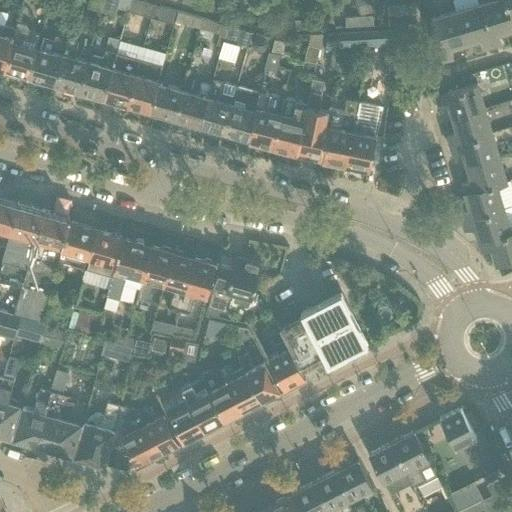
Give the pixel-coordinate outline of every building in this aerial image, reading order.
[(89,0),(87,7),(101,11),(103,0),(89,0)] [(103,0),(101,11),(115,14),(118,0),(103,0)] [(138,0),(131,0),(128,11),(146,16),(150,3),(138,0)] [(199,0),(198,7),(209,10),(211,0),(199,0)] [(511,26),(504,0),(490,0),(479,3),(491,45),(501,42),(498,33),(511,28),(511,26)] [(415,2),(402,3),(403,13),(402,13),(403,23),(417,22),(416,12),(415,2)] [(479,3),(455,11),(465,43),(479,38),(482,48),(491,45),(479,3)] [(160,6),(156,19),(174,24),(175,21),(177,13),(178,11),(160,6)] [(360,16),(358,16),(359,27),(375,26),(374,16),(373,16),(373,6),(359,7),(360,16)] [(177,13),(175,21),(192,25),(194,17),(194,16),(178,11),(177,13)] [(465,43),(455,11),(431,18),(443,60),(453,57),(450,47),(465,43)] [(403,23),(402,13),(388,14),(388,24),(403,23)] [(359,27),(358,16),(344,17),(345,27),(359,27)] [(202,19),(199,28),(219,34),(219,36),(216,45),(222,46),(223,40),(224,38),(224,37),(227,26),(202,18),(202,19)] [(309,29),(309,19),(294,20),(295,30),(309,29)] [(323,19),(309,19),(309,29),(323,29),(323,19)] [(16,23),(14,28),(3,70),(29,77),(38,46),(36,46),(39,34),(29,32),(25,25),(16,23)] [(0,68),(3,70),(14,28),(2,25),(0,24),(0,68)] [(224,38),(223,40),(235,44),(237,37),(249,40),(251,33),(251,32),(227,26),(224,37),(224,38)] [(372,32),(370,42),(396,40),(398,31),(372,32)] [(328,34),(324,47),(338,51),(339,48),(366,47),(366,42),(370,42),(372,32),(328,34)] [(309,36),(304,61),(314,63),(316,64),(322,34),(309,34),(309,36)] [(38,46),(29,77),(31,78),(52,84),(65,38),(55,35),(53,39),(42,36),(39,47),(38,46)] [(253,39),(251,45),(254,50),(261,52),(267,50),(268,44),(265,39),(258,37),(253,39)] [(78,91),(87,60),(73,56),(78,41),(65,38),(52,84),(78,91)] [(140,58),(126,105),(149,111),(157,82),(162,65),(165,54),(142,48),(140,58)] [(87,60),(78,91),(80,92),(103,98),(116,52),(105,49),(103,57),(91,54),(89,61),(87,60)] [(103,98),(126,105),(140,58),(116,52),(103,98)] [(268,52),(264,69),(276,72),(280,55),(268,52)] [(331,52),(328,65),(341,68),(343,55),(331,52)] [(295,152),(295,154),(320,160),(321,158),(328,123),(326,122),(325,122),(328,109),(318,107),(319,104),(324,81),(312,78),(307,102),(295,152)] [(208,96),(200,126),(222,132),(224,132),(232,103),(234,104),(239,87),(225,83),(213,79),(208,96)] [(149,111),(174,118),(182,89),(157,82),(149,111)] [(448,102),(452,117),(484,108),(477,83),(435,95),(438,105),(448,102)] [(232,103),(224,132),(226,133),(247,139),(258,92),(248,89),(239,87),(234,104),(232,103)] [(182,89),(174,118),(176,119),(200,126),(208,96),(207,96),(184,89),(183,89),(182,89)] [(258,92),(247,139),(257,142),(259,144),(267,146),(268,145),(272,146),(280,113),(276,112),(279,97),(259,92),(258,92)] [(295,152),(307,102),(284,97),(281,110),(282,113),(280,113),(272,146),(276,147),(276,149),(284,151),(286,150),(295,152)] [(328,123),(321,158),(323,158),(325,159),(326,161),(332,162),(334,161),(345,163),(358,101),(346,98),(344,108),(328,105),(328,109),(325,122),(326,122),(328,123)] [(358,101),(345,163),(356,165),(358,167),(363,168),(366,167),(369,168),(375,135),(382,105),(358,101)] [(447,135),(450,144),(492,132),(484,108),(452,117),(457,132),(447,135)] [(462,151),(467,166),(499,156),(492,132),(450,144),(453,154),(462,151)] [(461,183),(464,193),(496,183),(506,180),(499,156),(467,166),(471,180),(461,183)] [(468,207),(459,210),(462,219),(503,208),(503,207),(503,206),(511,203),(511,184),(510,179),(506,180),(496,183),(464,193),(468,207)] [(0,267),(18,203),(0,198),(0,267)] [(0,267),(0,281),(22,287),(44,210),(18,203),(0,267)] [(503,208),(462,219),(465,229),(474,226),(478,241),(510,232),(510,231),(511,230),(511,205),(503,208),(503,207),(503,208)] [(44,210),(22,287),(15,314),(41,321),(58,260),(61,250),(68,221),(69,218),(44,210)] [(95,228),(68,221),(61,250),(58,260),(82,267),(85,257),(87,258),(95,228)] [(95,228),(87,258),(89,258),(91,259),(88,269),(111,276),(123,236),(97,229),(95,228)] [(511,231),(510,232),(478,241),(481,250),(491,248),(495,263),(511,257),(511,231)] [(123,236),(108,287),(106,296),(119,299),(124,283),(141,288),(143,279),(142,279),(152,244),(144,242),(143,240),(137,238),(134,239),(123,236)] [(143,279),(141,288),(138,299),(148,302),(153,282),(161,284),(161,282),(171,248),(164,246),(160,247),(152,244),(142,279),(143,279)] [(183,252),(171,248),(161,282),(161,284),(174,287),(168,308),(178,310),(192,256),(184,254),(183,252)] [(202,259),(192,256),(178,310),(189,314),(195,294),(206,297),(207,295),(206,294),(215,262),(211,261),(210,259),(206,258),(202,259)] [(220,311),(226,312),(232,292),(251,298),(261,263),(235,256),(232,267),(219,264),(207,307),(220,311)] [(300,311),(304,319),(301,320),(300,317),(284,325),(284,324),(279,327),(285,339),(301,371),(306,368),(306,367),(321,359),(320,356),(322,354),(326,362),(367,341),(340,290),(300,311)] [(49,299),(42,319),(54,323),(58,313),(65,315),(68,305),(49,299)] [(207,307),(205,315),(216,317),(216,316),(218,317),(220,311),(207,307)] [(0,335),(14,339),(20,316),(0,310),(0,335)] [(74,328),(93,334),(99,316),(80,310),(74,328)] [(214,343),(224,345),(228,323),(209,319),(207,332),(216,334),(214,343)] [(154,321),(152,330),(173,334),(174,325),(154,321)] [(228,323),(224,345),(225,341),(238,343),(238,325),(228,323)] [(42,334),(39,342),(61,348),(63,340),(66,331),(44,325),(42,334)] [(174,325),(173,334),(194,338),(196,330),(174,325)] [(248,327),(238,325),(238,343),(239,343),(252,336),(248,327)] [(277,351),(267,356),(275,371),(284,388),(305,377),(301,371),(285,339),(281,331),(269,334),(274,345),(277,351)] [(153,335),(149,353),(168,357),(169,352),(171,338),(153,335)] [(169,352),(181,354),(184,341),(171,338),(169,352)] [(136,339),(133,353),(148,356),(151,342),(136,339)] [(104,340),(100,354),(114,358),(128,362),(133,348),(118,344),(104,340)] [(184,341),(181,354),(185,355),(195,357),(198,344),(184,341)] [(247,352),(237,357),(244,370),(260,401),(280,390),(265,360),(254,365),(247,352)] [(2,377),(0,384),(0,433),(9,436),(19,402),(8,400),(20,360),(8,356),(2,377)] [(228,361),(220,366),(242,410),(260,401),(244,370),(241,372),(236,374),(235,375),(228,361)] [(203,379),(208,389),(224,419),(242,410),(220,366),(211,370),(202,373),(203,379)] [(56,369),(50,390),(51,390),(62,393),(68,373),(56,369)] [(190,381),(181,385),(204,430),(224,419),(208,389),(203,379),(203,377),(191,383),(190,381)] [(171,391),(160,396),(182,441),(204,430),(181,385),(171,391)] [(13,437),(36,443),(51,390),(50,390),(39,387),(33,407),(22,404),(13,437)] [(51,390),(36,443),(71,453),(76,434),(80,420),(70,418),(74,403),(63,400),(65,394),(62,393),(51,390)] [(156,399),(135,409),(157,454),(179,443),(170,425),(163,412),(156,399)] [(75,454),(75,455),(109,465),(113,445),(113,444),(111,444),(113,440),(111,440),(122,405),(107,401),(104,412),(98,411),(91,412),(87,416),(86,420),(85,420),(84,420),(80,435),(75,454)] [(122,405),(111,440),(113,440),(111,444),(113,444),(113,445),(118,442),(121,447),(116,450),(113,466),(125,469),(136,464),(136,465),(157,454),(135,409),(135,408),(122,405)] [(460,407),(439,417),(454,448),(476,437),(460,407)] [(414,430),(391,442),(405,471),(414,487),(437,476),(428,459),(423,448),(414,430)] [(383,482),(405,471),(391,442),(368,454),(383,482)] [(358,459),(334,471),(349,499),(372,488),(358,459)] [(334,471),(313,481),(327,510),(349,499),(334,471)] [(511,511),(511,508),(498,479),(486,485),(498,507),(489,511),(511,511)] [(313,481),(291,493),(300,511),(324,511),(327,510),(313,481)] [(473,481),(448,494),(456,510),(457,511),(482,499),(473,481)] [(300,511),(291,493),(264,506),(266,511),(300,511)] [(457,511),(456,511),(488,511),(482,499),(457,511)]
